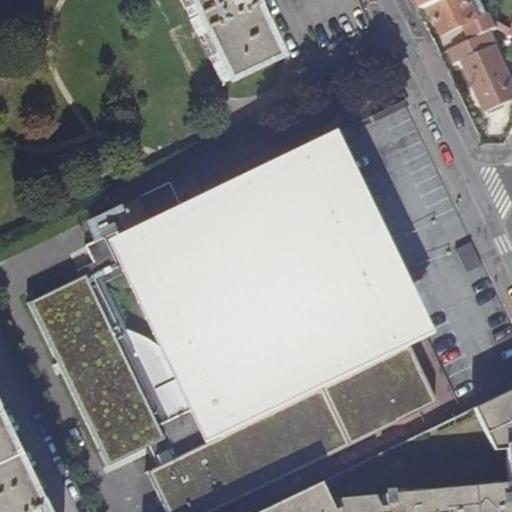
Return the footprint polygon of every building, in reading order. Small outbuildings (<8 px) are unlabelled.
[(180,0),(222,85),(270,61),(240,0),(180,0)] [(442,0),(420,0),(424,9),(429,7),(442,0)] [(442,0),(429,7),(443,35),(479,18),(472,4),(480,0),(442,0)] [(483,34),(496,28),(496,15),(468,29),(473,39),(474,39),(483,34)] [(473,39),(449,51),(454,62),(460,59),(486,112),(511,99),(511,83),(492,41),(488,43),(483,34),(474,39),(473,39)] [(393,422),(394,423),(434,404),(406,346),(401,348),(400,346),(397,347),(301,150),(305,148),(304,145),(179,206),(168,183),(138,198),(149,221),(132,229),(117,236),(115,232),(84,248),(96,273),(83,279),(82,277),(26,304),(106,468),(148,447),(158,467),(145,474),(163,511),(207,511),(233,500),(296,469),(393,422)] [(149,221),(138,198),(121,206),(132,229),(149,221)] [(259,511),(511,511),(511,389),(306,490),(259,511)] [(31,511),(0,447),(0,511),(31,511)] [(296,469),(233,500),(238,511),(259,511),(306,490),(296,469)]
